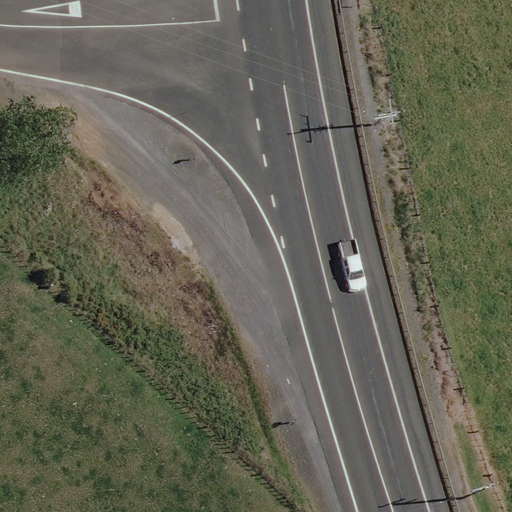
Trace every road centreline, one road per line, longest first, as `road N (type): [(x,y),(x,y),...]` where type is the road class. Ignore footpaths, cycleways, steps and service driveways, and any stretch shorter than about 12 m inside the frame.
road 1 (primary): [(392,511),(294,152),(273,18)]
road 2 (unclassified): [(273,18),(0,26)]
